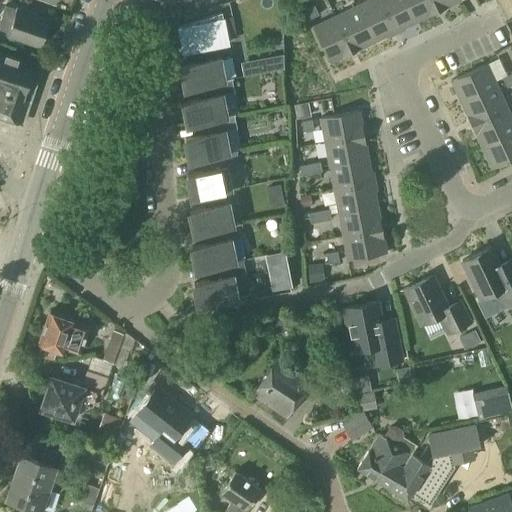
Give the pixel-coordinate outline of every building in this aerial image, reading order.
[(368,0),(356,6),(373,42),(395,32),(379,0),(368,0)] [(406,0),(379,0),(395,32),(397,30),(416,21),(406,0)] [(433,0),(406,0),(416,21),(439,11),(433,0)] [(433,0),(439,11),(461,0),(460,0),(433,0)] [(0,19),(0,29),(9,32),(8,35),(40,45),(48,20),(5,5),(0,19)] [(304,10),(308,19),(317,15),(313,6),(304,10)] [(334,16),(351,52),(373,42),(356,6),(334,16)] [(202,49),(214,46),(228,44),(225,32),(222,15),(222,13),(178,27),(182,46),(190,45),(191,51),(202,49)] [(231,14),(222,15),(225,32),(234,30),(231,14)] [(351,52),(334,16),(312,26),(330,63),(346,55),(351,52)] [(204,85),(216,83),(225,81),(224,79),(220,58),(216,58),(214,46),(202,49),(205,61),(181,66),(185,89),(204,85)] [(0,114),(21,122),(39,67),(0,53),(0,114)] [(275,69),(272,55),(260,58),(263,72),(275,69)] [(451,80),(461,102),(497,85),(487,63),(451,80)] [(511,73),(511,74),(503,78),(507,86),(511,83),(511,73)] [(225,81),(216,83),(204,85),(207,97),(183,102),(187,125),(206,121),(227,117),(227,116),(222,94),(234,92),(232,79),(233,79),(233,78),(224,79),(225,81)] [(469,120),(471,124),(507,107),(497,85),(461,102),(469,120)] [(309,115),(307,103),(295,106),(297,117),(309,115)] [(474,130),(481,146),(511,132),(511,117),(507,107),(471,124),(474,130)] [(320,117),(324,141),(364,134),(359,110),(320,117)] [(227,117),(206,121),(209,134),(185,138),(190,161),(209,157),(229,153),(229,152),(225,131),(237,129),(234,116),(235,115),(235,114),(227,116),(227,117)] [(302,122),(303,131),(313,129),(311,120),(302,122)] [(511,132),(481,146),(492,168),(497,166),(511,158),(511,132)] [(364,134),(324,141),(329,166),(368,159),(364,134)] [(237,152),(237,150),(229,152),(229,153),(209,157),(211,170),(187,174),(192,197),(211,194),(222,191),(231,189),(227,168),(239,165),(236,152),(237,152)] [(329,166),(334,190),(373,182),(368,159),(329,166)] [(310,170),(311,174),(321,172),(319,162),(309,164),(310,170)] [(301,176),(311,174),(310,170),(309,164),(299,165),(301,176)] [(334,190),(338,213),(377,205),(373,184),(373,182),(334,190)] [(225,204),(222,191),(211,194),(213,206),(189,211),(194,234),(213,230),(225,227),(233,226),(229,203),(225,204)] [(300,197),(302,206),(311,204),(309,195),(300,197)] [(377,205),(338,213),(343,236),(382,229),(377,205)] [(318,211),(320,221),(330,219),(329,209),(318,211)] [(310,223),(320,221),(318,211),(308,213),(310,223)] [(235,262),(235,261),(231,239),(227,240),(225,227),(213,230),(215,242),(191,247),(196,270),(215,266),(235,262)] [(382,229),(343,236),(347,260),(386,253),(382,229)] [(462,260),(480,299),(498,290),(506,306),(511,303),(511,267),(503,272),(490,247),(462,260)] [(327,255),(328,264),(338,262),(336,253),(327,255)] [(235,262),(215,266),(217,278),(193,283),(198,306),(238,298),(233,277),(245,274),(243,260),(244,260),(244,259),(235,261),(235,262)] [(320,265),(307,266),(308,284),(321,283),(320,265)] [(404,288),(422,324),(435,318),(441,320),(447,333),(470,322),(460,300),(447,306),(432,275),(404,288)] [(347,310),(356,354),(374,350),(378,368),(403,363),(395,326),(382,329),(377,304),(347,310)] [(285,309),(268,312),(272,333),(289,330),(285,309)] [(37,354),(52,359),(55,350),(63,352),(65,348),(78,352),(83,336),(86,326),(74,322),(74,321),(62,317),(61,314),(54,312),(51,314),(48,313),(38,344),(40,345),(37,354)] [(474,329),(459,337),(464,348),(480,340),(474,329)] [(122,333),(111,330),(102,359),(112,363),(122,333)] [(252,394),(285,417),(309,383),(276,360),(252,394)] [(396,369),(398,384),(412,381),(409,367),(396,369)] [(86,371),(81,386),(46,375),(41,389),(46,390),(40,408),(72,418),(77,401),(91,406),(94,397),(99,398),(106,377),(86,371)] [(478,417),(511,409),(506,387),(473,395),(478,417)] [(134,416),(158,435),(168,443),(176,433),(191,415),(176,404),(173,407),(154,391),(134,416)] [(358,412),(374,408),(371,392),(354,395),(358,412)] [(362,412),(342,424),(352,439),(372,427),(362,412)] [(98,430),(116,436),(121,422),(103,416),(98,430)] [(357,468),(389,489),(411,455),(396,445),(402,436),(401,430),(394,426),(389,427),(383,437),(379,434),(357,468)] [(427,436),(432,456),(478,447),(474,426),(427,436)] [(168,443),(158,435),(151,444),(172,461),(187,442),(176,433),(168,443)] [(13,477),(46,489),(54,467),(65,470),(69,459),(44,450),(40,462),(20,455),(13,477)] [(411,455),(389,489),(408,501),(430,467),(411,455)] [(485,459),(462,464),(467,489),(490,484),(485,459)] [(219,492),(231,500),(222,511),(242,511),(258,488),(233,471),(219,492)] [(46,489),(13,477),(5,500),(39,511),(46,489)] [(88,485),(85,493),(96,497),(99,490),(88,485)] [(511,511),(511,491),(467,507),(469,511),(511,511)] [(96,497),(85,493),(82,502),(93,506),(96,497)]
